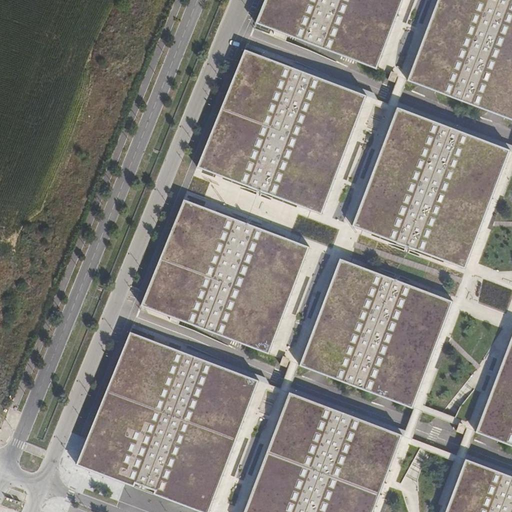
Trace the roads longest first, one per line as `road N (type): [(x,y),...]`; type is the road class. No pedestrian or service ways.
road 1 (unclassified): [(32,511),(239,0)]
road 2 (unclassified): [(195,0),(2,473)]
